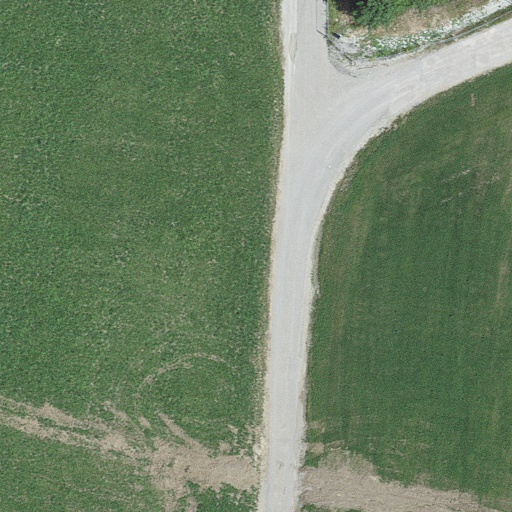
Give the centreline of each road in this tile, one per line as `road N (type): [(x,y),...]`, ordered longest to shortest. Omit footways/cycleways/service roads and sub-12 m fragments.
road 1 (track): [(322,137),(279,511)]
road 2 (track): [(322,137),(511,40)]
road 3 (track): [(321,0),(322,137)]
